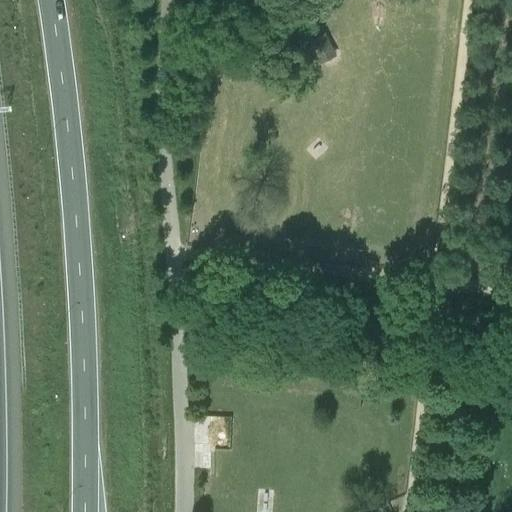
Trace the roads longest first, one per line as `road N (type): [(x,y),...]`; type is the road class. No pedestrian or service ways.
road 1 (track): [(180,511),(173,252),(431,281),(404,511)]
road 2 (trunk): [(83,511),(66,109),(49,0)]
road 3 (track): [(511,291),(431,281),(468,0)]
road 4 (track): [(173,252),(162,0)]
